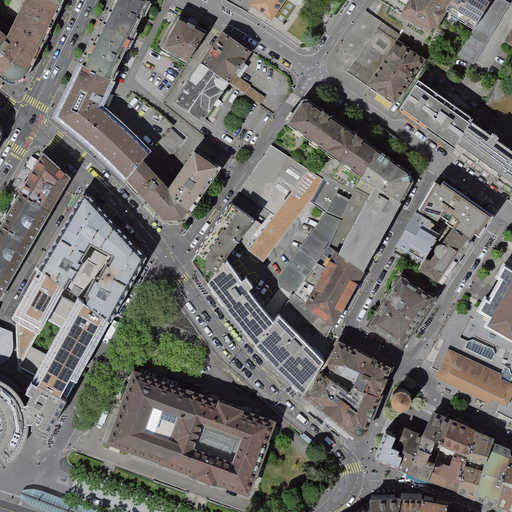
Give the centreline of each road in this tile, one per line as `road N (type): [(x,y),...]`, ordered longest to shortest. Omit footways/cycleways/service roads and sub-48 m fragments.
road 1 (residential): [(439,162),(350,320),(356,336),(404,364),(416,355),(505,208)]
road 2 (residential): [(164,257),(212,323),(345,461),(347,480),(322,511)]
road 3 (residential): [(54,447),(164,257)]
road 4 (residential): [(297,95),(186,242),(164,257)]
road 5 (residential): [(30,123),(84,168),(164,257)]
road 6 (residential): [(439,162),(313,73)]
road 7 (residential): [(313,73),(259,34),(186,0)]
road 8 (secondary): [(30,123),(88,0)]
